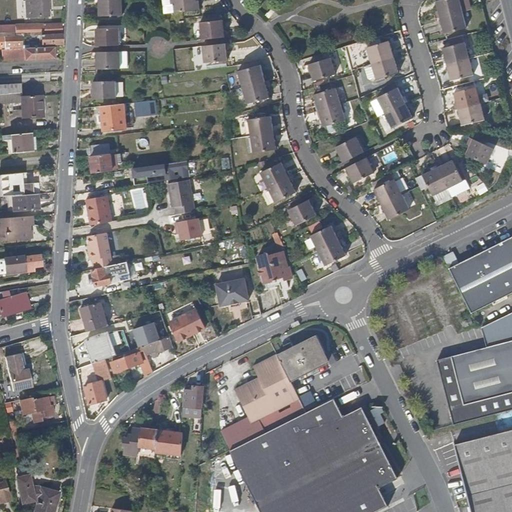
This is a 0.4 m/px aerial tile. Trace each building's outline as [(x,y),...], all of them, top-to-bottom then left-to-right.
[(50,0),(25,0),(27,17),(48,15),(48,5),(50,5),(50,0)] [(116,12),(115,0),(87,0),(88,2),(91,3),(91,13),(116,12)] [(430,15),(431,18),(459,11),(455,0),(434,0),(432,1),(435,10),(433,11),(434,14),(430,15)] [(274,7),(270,4),(264,11),(268,14),(274,7)] [(459,11),(431,18),(432,21),(435,20),(436,23),(438,23),(440,33),(463,27),(459,11)] [(226,24),(225,13),(200,16),(202,33),(233,29),(232,25),(229,26),(229,24),(226,24)] [(61,32),(61,22),(15,24),(15,32),(15,34),(18,34),(24,34),(27,29),(42,28),(43,33),(61,32)] [(116,40),(115,23),(90,24),(90,34),(88,34),(88,37),(85,38),(85,41),(116,40)] [(0,32),(15,32),(15,24),(0,24),(0,32)] [(43,33),(40,33),(40,44),(61,43),(61,32),(43,33)] [(0,45),(19,45),(18,34),(15,34),(4,35),(0,35),(0,45)] [(364,47),(369,62),(396,54),(395,51),(392,52),(392,49),(389,50),(387,41),(364,47)] [(230,45),(230,42),(202,45),(205,62),(227,59),(226,49),(228,49),(228,45),(230,45)] [(438,65),(465,58),(461,42),(439,47),(441,57),(439,58),(440,60),(437,61),(438,65)] [(23,48),(1,49),(2,60),(24,59),(52,57),(51,46),(23,48)] [(121,66),(121,51),(102,51),(93,52),(93,56),(95,55),(95,58),(97,58),(97,68),(121,68),(121,66)] [(397,59),(396,54),(369,62),(373,77),(373,78),(395,71),(392,62),(395,61),(395,60),(397,59)] [(334,72),(330,55),(303,63),(304,67),(306,66),(307,68),(309,67),(313,78),(334,72)] [(469,74),(465,58),(438,65),(439,68),(442,68),(443,71),(444,70),(447,80),(469,74)] [(243,84),(270,77),(269,73),(266,73),(266,70),(264,71),(261,61),(239,67),(243,84)] [(373,77),(369,62),(361,65),(365,77),(368,79),(373,77)] [(114,94),(114,76),(91,78),(91,88),(89,88),(89,91),(86,91),(85,95),(114,94)] [(270,80),(270,77),(243,84),(247,99),(270,93),(267,84),(269,84),(268,80),(270,80)] [(378,113),(383,110),(408,99),(407,96),(404,97),(404,95),(402,95),(395,79),(386,83),(389,89),(377,94),(377,95),(371,98),(378,113)] [(20,82),(0,83),(0,92),(21,92),(20,82)] [(449,108),(476,101),(472,86),(450,91),(452,101),(449,101),(450,104),(448,105),(449,108)] [(310,107),(311,110),(337,103),(332,87),(311,93),(314,103),(312,104),(313,106),(310,107)] [(0,92),(0,101),(7,101),(21,101),(21,95),(21,92),(0,92)] [(21,95),(21,101),(22,115),(23,117),(42,116),(42,94),(21,95)] [(153,106),(152,98),(139,99),(139,103),(139,108),(153,106)] [(408,99),(383,110),(391,126),(411,116),(407,106),(409,106),(408,103),(410,102),(408,99)] [(22,115),(21,101),(7,101),(8,115),(22,115)] [(122,126),(120,101),(99,103),(101,128),(122,126)] [(480,118),(476,101),(449,108),(449,112),(452,111),(453,113),(455,112),(458,123),(480,118)] [(341,119),(337,103),(311,110),(313,114),(315,113),(316,116),(318,115),(321,125),(323,125),(331,122),(341,119)] [(251,134),(279,129),(278,125),(275,126),(275,122),(272,123),(271,114),(263,115),(264,118),(255,119),(255,116),(248,118),(251,134)] [(334,129),(331,122),(323,125),(325,131),(334,129)] [(279,132),(279,129),(251,134),(254,150),(277,146),(275,135),(277,134),(277,132),(279,132)] [(30,138),(29,132),(5,134),(7,153),(27,151),(36,150),(35,137),(30,138)] [(362,149),(355,133),(334,143),(338,153),(336,154),(338,157),(336,158),(337,161),(362,149)] [(506,153),(465,134),(463,138),(465,139),(464,141),(466,142),(461,153),(483,163),(477,174),(484,180),(493,181),(506,153)] [(86,155),(106,153),(104,142),(85,145),(86,155)] [(108,169),(106,153),(86,155),(88,171),(108,169)] [(483,163),(461,153),(460,156),(477,174),(483,163)] [(372,170),(365,154),(340,167),(342,170),(344,169),(345,171),(347,170),(352,180),(372,170)] [(221,158),(222,169),(230,168),(229,157),(221,158)] [(435,158),(432,159),(428,161),(429,164),(427,165),(428,167),(419,171),(424,182),(429,192),(430,191),(445,184),(450,193),(466,184),(462,175),(459,177),(449,157),(439,161),(438,159),(436,160),(435,158)] [(187,172),(185,158),(129,166),(131,181),(187,172)] [(267,184),(291,171),(289,168),(287,169),(286,166),(284,166),(280,158),(259,169),(267,184)] [(293,174),(291,171),(267,184),(274,198),(295,188),(290,179),(292,178),(291,175),(293,174)] [(424,182),(419,171),(413,174),(417,182),(418,185),(424,182)] [(33,192),(32,174),(22,175),(23,192),(33,192)] [(167,181),(169,193),(190,190),(188,177),(167,181)] [(374,204),(399,192),(392,177),(372,187),(376,197),(374,198),(375,200),(372,201),(374,204)] [(484,185),(481,181),(475,186),(479,190),(484,185)] [(54,192),(55,184),(41,185),(42,193),(54,192)] [(450,193),(445,184),(430,191),(433,198),(440,194),(442,197),(450,193)] [(126,190),(123,199),(132,202),(136,193),(126,190)] [(194,209),(190,190),(169,193),(172,205),(174,205),(176,212),(194,209)] [(304,198),(302,192),(289,199),(291,204),(287,206),(294,222),(315,212),(311,203),(312,203),(311,200),(313,200),(310,195),(304,198)] [(399,192),(374,204),(376,207),(378,206),(379,209),(382,208),(386,217),(407,207),(399,192)] [(37,193),(12,195),(13,211),(38,209),(37,193)] [(110,220),(106,194),(84,198),(89,224),(110,220)] [(31,225),(32,216),(3,218),(0,217),(0,239),(30,238),(30,225),(31,225)] [(180,232),(181,235),(201,230),(198,217),(175,222),(177,229),(180,228),(180,232)] [(202,234),(209,233),(206,218),(200,219),(202,234)] [(317,248),(343,235),(341,232),(339,233),(338,231),(336,232),(331,222),(310,233),(317,248)] [(202,234),(201,230),(181,235),(181,239),(202,234)] [(91,259),(93,268),(112,264),(105,231),(87,235),(88,244),(89,250),(87,251),(88,259),(91,259)] [(278,232),(272,234),(276,248),(282,247),(278,232)] [(343,235),(317,248),(324,262),(346,252),(342,244),(344,243),(342,240),(345,239),(343,235)] [(511,238),(511,236),(446,268),(469,313),(511,291),(511,238)] [(286,266),(282,252),(269,255),(268,252),(258,255),(265,283),(276,280),(275,272),(283,270),(285,278),(292,276),(289,265),(286,266)] [(23,256),(23,255),(4,257),(6,273),(32,270),(32,266),(43,265),(42,255),(23,256)] [(116,263),(118,271),(120,280),(129,277),(126,261),(116,263)] [(108,274),(118,271),(116,263),(112,264),(93,268),(91,268),(94,285),(110,282),(108,274)] [(296,271),(300,281),(306,279),(302,269),(296,271)] [(216,292),(244,284),(242,276),(214,283),(216,292)] [(244,284),(216,292),(218,302),(219,304),(228,302),(238,300),(247,298),(244,284)] [(10,295),(9,290),(2,291),(4,297),(0,298),(0,314),(1,314),(29,306),(25,291),(10,295)] [(108,324),(101,301),(79,307),(85,331),(108,324)] [(205,328),(196,309),(172,321),(176,330),(174,331),(178,341),(205,328)] [(511,319),(479,329),(485,347),(511,339),(511,319)] [(155,323),(135,331),(140,346),(143,345),(161,339),(155,323)] [(95,362),(105,359),(110,357),(117,354),(109,330),(87,338),(95,362)] [(161,339),(143,345),(146,353),(151,352),(152,357),(158,355),(157,352),(172,346),(169,336),(161,339)] [(276,355),(289,381),(327,362),(314,336),(276,355)] [(511,339),(485,347),(434,361),(451,426),(511,410),(511,339)] [(146,353),(143,345),(140,346),(122,352),(124,356),(112,361),(115,371),(139,362),(142,369),(138,371),(141,379),(153,371),(146,353)] [(5,356),(12,391),(32,386),(28,368),(26,369),(22,352),(5,356)] [(110,357),(112,361),(124,356),(122,352),(117,354),(110,357)] [(305,413),(304,412),(301,405),(289,381),(276,355),(275,354),(252,366),(257,377),(233,390),(247,417),(219,430),(228,450),(229,451),(263,433),(305,413)] [(105,359),(95,362),(97,369),(96,369),(100,380),(84,385),(89,403),(106,399),(101,380),(111,377),(110,373),(106,363),(105,359)] [(112,361),(106,363),(110,373),(115,371),(112,361)] [(201,417),(203,387),(192,385),(192,390),(186,389),(184,416),(201,417)] [(22,413),(32,411),(34,421),(41,420),(40,416),(52,413),(51,406),(49,406),(47,396),(32,400),(32,397),(19,400),(22,413)] [(314,408),(304,412),(305,413),(263,433),(229,451),(259,511),(374,511),(384,507),(376,489),(395,479),(393,475),(359,408),(340,417),(331,399),(314,408)] [(373,407),(373,424),(383,424),(383,406),(373,407)] [(137,454),(140,430),(132,429),(131,435),(128,435),(127,439),(124,439),(123,448),(124,448),(124,453),(137,454)] [(158,431),(140,429),(140,430),(137,454),(154,456),(158,431)] [(471,510),(471,511),(511,511),(511,429),(490,436),(453,446),(460,472),(471,510)] [(182,434),(158,431),(154,456),(180,460),(182,441),(182,434)] [(29,476),(21,478),(22,485),(26,501),(35,498),(37,499),(33,511),(52,511),(58,491),(37,486),(32,488),(29,476)] [(0,497),(8,496),(4,478),(0,478),(0,497)] [(22,485),(21,478),(17,479),(22,502),(26,501),(22,485)]
